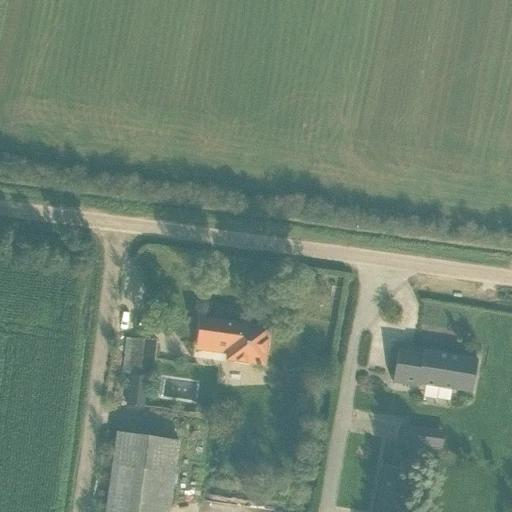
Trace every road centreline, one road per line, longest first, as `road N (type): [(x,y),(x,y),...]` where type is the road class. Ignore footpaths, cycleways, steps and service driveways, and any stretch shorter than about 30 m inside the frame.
road 1 (unclassified): [(0,207),(511,276)]
road 2 (track): [(120,223),(76,511)]
